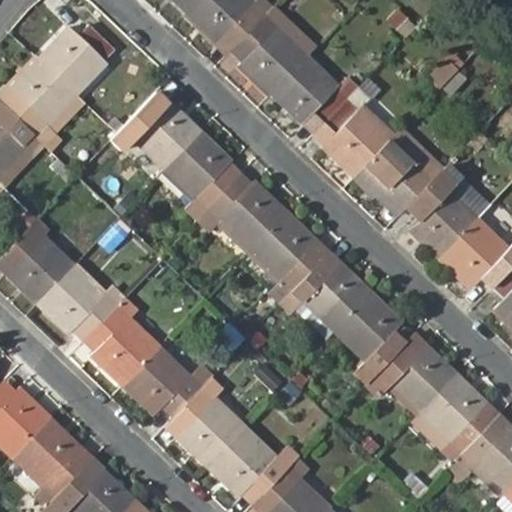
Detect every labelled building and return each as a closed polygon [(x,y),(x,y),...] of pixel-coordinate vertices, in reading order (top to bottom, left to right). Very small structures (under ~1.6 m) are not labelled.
[(170,0),(183,12),(194,0),(170,0)] [(248,0),(194,0),(183,12),(215,43),(216,43),(225,33),(236,44),(261,17),(271,7),(263,0),(254,0),(251,3),(248,0)] [(394,31),(406,20),(395,8),(384,20),(394,31)] [(237,64),(268,93),(305,55),(274,25),(271,27),(261,17),(236,44),(246,54),(237,64)] [(66,27),(35,60),(73,97),(104,63),(101,60),(112,48),(87,24),(76,36),(66,27)] [(216,43),(227,53),(236,44),(225,33),(216,43)] [(236,44),(227,53),(237,64),(246,54),(236,44)] [(305,55),(268,93),(300,124),(310,114),(321,125),(346,99),(334,88),(337,85),(305,55)] [(439,87),(455,69),(445,59),(428,76),(439,87)] [(73,97),(35,60),(8,88),(17,97),(5,109),(31,134),(35,137),(73,97)] [(8,88),(0,96),(0,103),(5,109),(17,97),(8,88)] [(132,130),(154,104),(147,98),(125,123),(132,130)] [(346,99),(321,125),(331,135),(322,145),(355,176),(392,137),(358,106),(356,109),(346,99)] [(165,167),(199,131),(167,100),(158,109),(154,104),(132,130),(136,133),(132,136),(165,167)] [(0,173),(24,148),(20,145),(31,134),(5,109),(0,115),(0,173)] [(231,161),(199,131),(165,167),(196,197),(199,194),(210,203),(233,180),(222,169),(231,161)] [(392,137),(355,176),(386,206),(395,196),(407,207),(431,180),(420,169),(422,167),(392,137)] [(431,180),(407,207),(418,218),(409,227),(440,256),(476,218),(446,189),(455,180),(443,169),(431,180)] [(249,185),(238,174),(233,180),(244,191),(249,185)] [(249,248),(284,211),(253,182),(249,185),(244,191),(233,180),(210,203),(199,216),(210,226),(218,218),(249,248)] [(314,241),(284,211),(249,248),(279,277),(272,284),(284,296),(317,260),(306,249),(314,241)] [(476,218),(440,256),(471,286),(479,276),(491,287),(511,264),(511,257),(503,250),(506,247),(476,218)] [(26,228),(2,253),(13,263),(4,273),(36,304),(72,266),(40,236),(37,238),(26,228)] [(317,260),(326,251),(314,241),(306,249),(317,260)] [(511,257),(511,241),(506,247),(503,250),(511,257)] [(336,260),(326,251),(317,260),(328,270),(336,260)] [(334,329),(369,292),(336,260),(328,270),(317,260),(284,296),(294,306),(326,337),(334,329)] [(511,264),(491,287),(501,297),(492,306),(511,325),(511,264)] [(72,266),(36,304),(68,334),(77,325),(88,335),(111,309),(101,299),(104,296),(72,266)] [(381,365),(403,342),(392,331),(400,322),(369,292),(334,329),(365,359),(369,355),(381,365)] [(294,306),(284,296),(280,300),(290,311),(294,306)] [(88,354),(120,385),(156,347),(124,316),(122,319),(111,309),(88,335),(97,344),(88,354)] [(216,341),(237,352),(246,335),(225,324),(216,341)] [(68,334),(78,345),(88,335),(77,325),(68,334)] [(88,335),(78,345),(88,354),(97,344),(88,335)] [(420,411),(454,374),(422,342),(413,351),(403,342),(381,365),(390,375),(387,379),(420,411)] [(156,347),(120,385),(151,414),(161,405),(171,415),(195,389),(184,379),(187,376),(156,347)] [(360,387),(381,365),(369,355),(365,359),(348,376),(360,387)] [(390,375),(381,365),(360,387),(369,396),(387,379),(390,375)] [(485,403),(454,374),(420,411),(450,440),(454,436),(466,447),(489,424),(477,412),(485,403)] [(171,415),(178,422),(217,382),(209,375),(195,389),(171,415)] [(15,388),(4,377),(0,381),(0,392),(5,397),(15,388)] [(173,435),(205,466),(242,427),(209,396),(220,385),(217,382),(178,422),(182,426),(173,435)] [(0,446),(10,456),(46,418),(15,388),(5,397),(0,392),(0,446)] [(162,425),(169,432),(178,422),(171,415),(162,425)] [(507,424),(497,415),(489,424),(499,433),(507,424)] [(78,449),(46,418),(10,456),(41,486),(33,495),(44,505),(80,468),(69,458),(78,449)] [(178,422),(169,432),(173,435),(182,426),(178,422)] [(505,491),(511,483),(511,429),(507,424),(499,433),(489,424),(466,447),(476,456),(472,460),(505,491)] [(242,427),(205,466),(238,497),(246,487),(257,497),(281,471),(271,461),(274,458),(242,427)] [(80,468),(88,459),(78,449),(69,458),(80,468)] [(99,469),(88,459),(80,468),(90,478),(99,469)] [(68,511),(118,511),(131,499),(99,469),(90,478),(80,468),(44,505),(38,511),(58,511),(63,507),(68,511)] [(262,511),(324,511),(328,509),(295,478),(292,481),(281,471),(257,497),(267,507),(262,511)] [(427,489),(411,475),(400,487),(415,502),(427,489)] [(238,497),(247,507),(257,497),(246,487),(238,497)] [(144,511),(131,499),(118,511),(144,511)]
